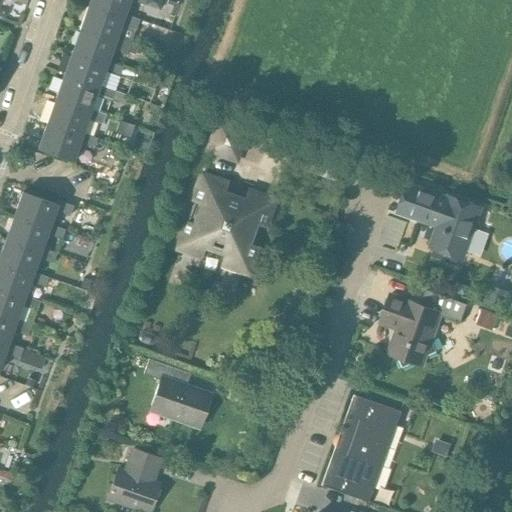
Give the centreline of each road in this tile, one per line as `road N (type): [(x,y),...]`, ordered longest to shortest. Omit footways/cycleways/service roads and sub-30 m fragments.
road 1 (residential): [(261,511),(276,499),(378,213)]
road 2 (residential): [(0,135),(47,0)]
